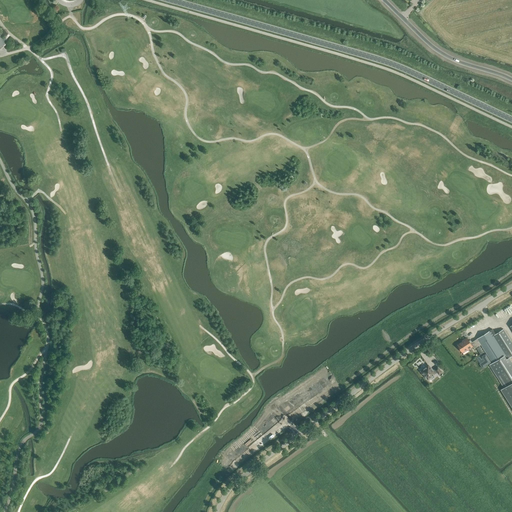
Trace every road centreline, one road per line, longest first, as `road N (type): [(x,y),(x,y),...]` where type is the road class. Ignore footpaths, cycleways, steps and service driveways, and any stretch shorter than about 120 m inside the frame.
road 1 (unclassified): [(217,511),(245,474),(395,360),(511,286)]
road 2 (tertiary): [(511,120),(394,65),(166,0)]
road 3 (unclassified): [(511,79),(440,52),(385,0)]
